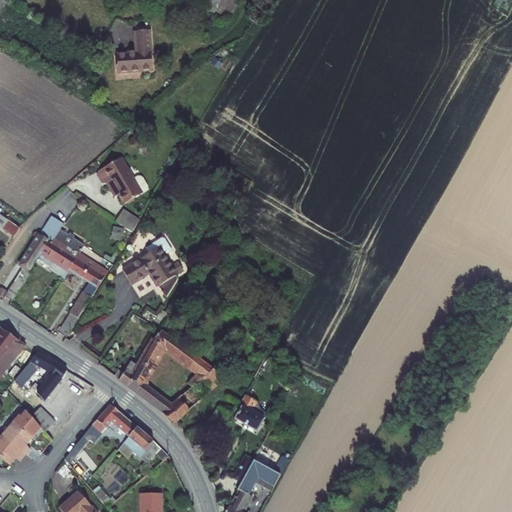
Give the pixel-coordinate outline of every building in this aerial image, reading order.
[(182,0),(222,20),(225,14),(238,20),(247,0),(182,0)] [(98,66),(0,8),(0,43),(82,92),(98,66)] [(126,57),(115,58),(116,77),(152,74),(149,33),(134,34),(135,54),(126,55),(126,57)] [(132,183),(120,161),(97,174),(95,179),(99,187),(104,187),(109,195),(114,192),(122,207),(144,195),(146,193),(146,190),(141,182),(139,180),(136,180),(132,183)] [(115,225),(126,232),(134,220),(123,212),(115,225)] [(0,230),(12,240),(18,232),(0,218),(0,230)] [(49,218),(45,224),(56,231),(60,226),(49,218)] [(126,232),(132,235),(134,232),(139,223),(134,220),(126,232)] [(56,231),(45,224),(38,235),(36,234),(16,265),(23,270),(29,274),(42,254),(56,231)] [(56,231),(42,254),(68,272),(79,254),(83,248),(56,231)] [(156,249),(120,273),(129,288),(147,276),(156,290),(158,289),(165,299),(176,282),(173,278),(175,277),(174,276),(181,271),(176,264),(169,269),(156,249)] [(79,254),(68,272),(97,290),(108,272),(79,254)] [(31,275),(29,274),(23,270),(5,299),(12,303),(31,275)] [(60,333),(67,338),(91,300),(84,295),(60,333)] [(0,372),(15,354),(9,349),(14,342),(0,331),(0,372)] [(202,401),(221,379),(226,374),(218,368),(214,372),(160,333),(153,345),(154,346),(138,375),(129,369),(122,375),(120,374),(115,379),(160,412),(172,427),(175,424),(202,401)] [(14,342),(9,349),(15,354),(21,346),(14,342)] [(34,354),(22,368),(29,374),(36,367),(49,376),(36,396),(44,403),(66,372),(53,363),(34,354)] [(70,382),(65,394),(80,399),(85,387),(70,382)] [(241,395),(236,405),(259,418),(261,416),(260,411),(256,409),(254,404),(241,395)] [(215,423),(229,416),(236,405),(225,398),(219,409),(211,415),(215,423)] [(107,425),(125,439),(135,428),(108,405),(89,426),(95,432),(98,435),(107,425)] [(259,418),(236,405),(229,416),(252,430),(259,418)] [(47,435),(58,426),(43,409),(32,418),(47,435)] [(11,418),(0,431),(0,432),(24,452),(29,446),(25,442),(31,435),(11,418)] [(89,426),(64,459),(68,462),(95,432),(89,426)] [(119,446),(125,451),(149,470),(165,457),(150,441),(135,428),(125,439),(119,446)] [(19,459),(24,452),(0,432),(0,454),(8,462),(14,455),(19,459)] [(243,473),(245,474),(254,479),(262,483),(270,487),(271,486),(282,466),(275,462),(270,471),(269,470),(269,467),(264,464),(262,466),(251,460),(243,473)] [(236,489),(222,511),(239,511),(241,510),(249,495),(250,496),(253,492),(259,489),(262,483),(254,479),(245,474),(243,473),(235,489),(236,489)] [(104,508),(111,503),(99,487),(92,491),(104,508)] [(71,492),(56,504),(63,511),(94,511),(96,511),(77,489),(72,493),(71,492)] [(159,511),(158,493),(138,494),(138,511),(159,511)]
